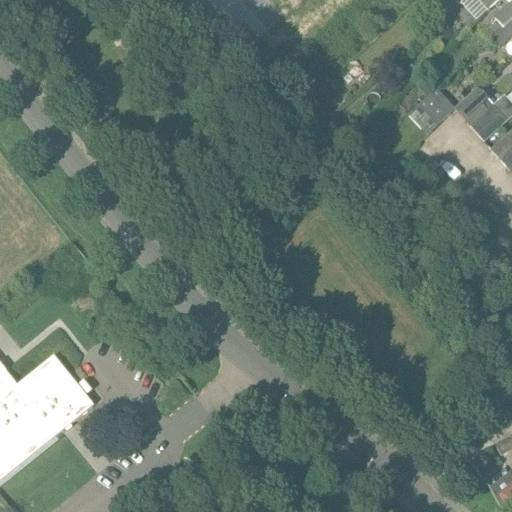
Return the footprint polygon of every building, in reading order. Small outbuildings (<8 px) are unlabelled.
[(499,0),(475,0),(487,12),(499,0)] [(482,32),(491,42),(511,22),(511,0),(502,0),(509,7),(482,32)] [(511,22),(491,42),(499,51),(511,39),(511,22)] [(390,79),(397,86),(407,78),(400,70),(390,79)] [(455,113),(469,129),(494,107),(479,90),(455,112),(455,113)] [(455,113),(455,112),(437,91),(418,108),(437,129),(455,113)] [(320,107),(313,99),(304,107),(311,114),(320,107)] [(494,107),(469,129),(484,145),(506,125),(502,121),(504,119),(494,107)] [(511,132),(490,152),(498,160),(511,147),(511,132)] [(511,147),(498,160),(510,174),(511,171),(511,147)] [(0,484),(77,422),(93,409),(83,397),(86,395),(81,389),(78,391),(53,360),(17,390),(0,369),(0,484)] [(501,457),(511,451),(511,449),(509,443),(497,449),(501,457)] [(511,511),(511,478),(509,475),(505,478),(489,491),(501,511),(507,511),(510,511),(511,511)]
